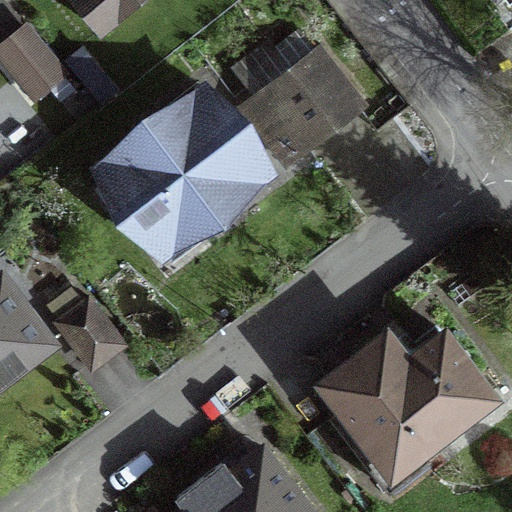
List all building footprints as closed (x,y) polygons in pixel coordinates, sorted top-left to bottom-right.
[(75,0),(98,28),(132,0),(75,0)] [(64,73),(70,68),(28,16),(0,38),(0,56),(33,98),(49,85),(61,100),(76,88),(64,73)] [(240,99),(287,162),(360,108),(304,32),(280,50),(269,36),(232,63),(252,90),(240,99)] [(83,85),(99,105),(119,88),(103,68),(83,85)] [(162,248),(267,167),(207,89),(102,170),(162,248)] [(0,381),(52,342),(0,274),(0,381)] [(58,318),(91,362),(122,339),(90,295),(58,318)] [(504,390),(446,315),(410,342),(388,314),(313,372),(321,382),(313,389),(393,494),(434,463),(424,451),(504,390)] [(326,511),(327,511),(265,431),(249,444),(243,436),(174,488),(180,496),(159,511),(326,511)]
